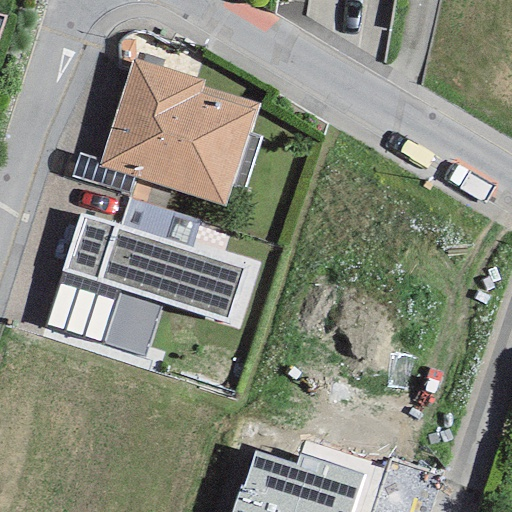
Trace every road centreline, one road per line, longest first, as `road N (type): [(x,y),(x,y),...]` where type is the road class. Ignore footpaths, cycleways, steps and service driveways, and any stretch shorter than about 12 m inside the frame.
road 1 (residential): [(511,186),(190,0)]
road 2 (residential): [(511,259),(433,511)]
road 3 (residential): [(72,0),(0,222)]
